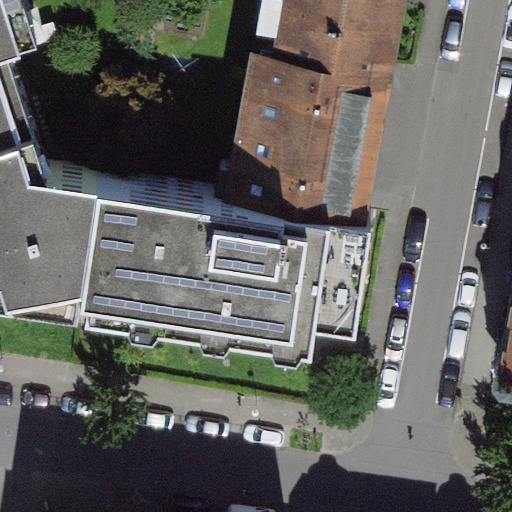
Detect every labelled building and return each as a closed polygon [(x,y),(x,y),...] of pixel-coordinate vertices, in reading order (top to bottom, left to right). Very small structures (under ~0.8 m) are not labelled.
[(0,0),(0,38),(23,31),(12,0),(0,0)] [(385,64),(396,0),(294,0),(286,47),(385,64)] [(318,310),(357,316),(375,210),(360,207),(385,64),(286,47),(280,47),(260,167),(224,162),(220,188),(100,168),(80,294),(88,295),(88,300),(314,336),(318,310)] [(0,287),(79,298),(80,294),(100,168),(50,160),(48,173),(33,159),(0,55),(0,287)] [(511,303),(503,352),(511,362),(511,303)]
